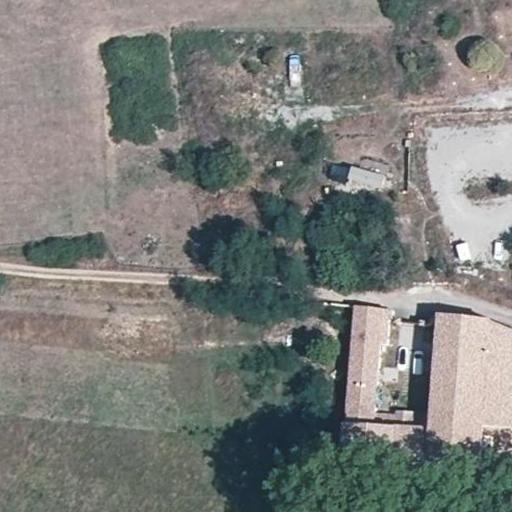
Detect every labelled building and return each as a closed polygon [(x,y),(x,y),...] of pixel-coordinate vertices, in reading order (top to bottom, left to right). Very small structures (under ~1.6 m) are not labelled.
[(487,266),(487,251),(456,251),(456,266),(487,266)] [(387,310),(353,306),(348,390),(380,391),(387,310)] [(511,327),(491,318),(444,315),(437,391),(435,428),(487,430),(488,437),(511,438),(511,327)] [(435,428),(378,423),(380,391),(348,390),(345,459),(484,465),(485,461),(486,439),(488,437),(487,430),(435,428)] [(486,439),(485,461),(511,462),(511,438),(488,437),(486,439)]
